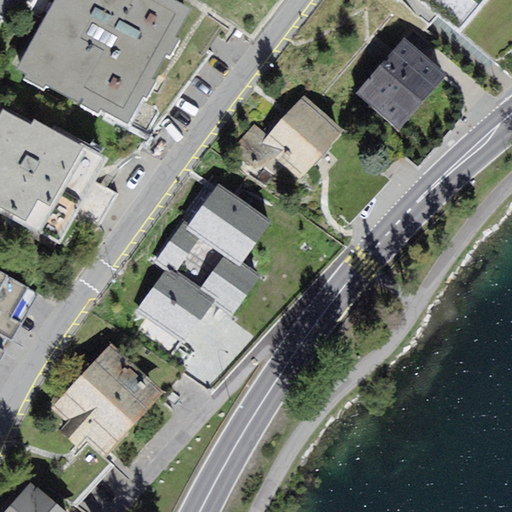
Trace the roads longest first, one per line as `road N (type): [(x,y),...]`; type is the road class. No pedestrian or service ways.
road 1 (residential): [(298,0),(43,342),(0,425)]
road 2 (primary): [(198,511),(277,368),(449,166),(511,117)]
